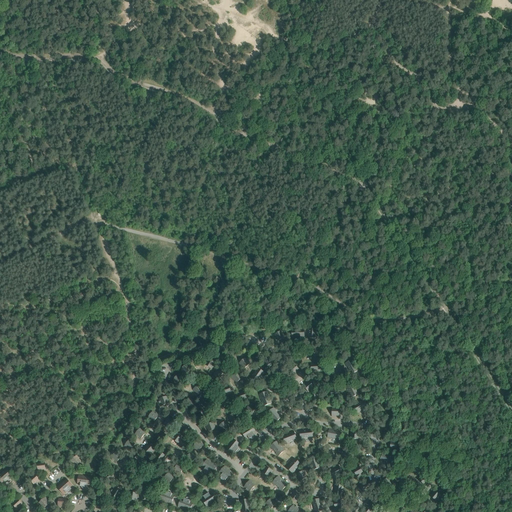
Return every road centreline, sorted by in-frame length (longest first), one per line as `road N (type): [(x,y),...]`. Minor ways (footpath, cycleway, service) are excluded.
road 1 (track): [(357,310),(156,359),(124,390),(0,454)]
road 2 (track): [(104,223),(300,277),(357,310),(397,316),(446,305)]
road 3 (track): [(262,141),(175,90),(117,72),(104,58),(0,53)]
road 4 (track): [(439,295),(363,184)]
